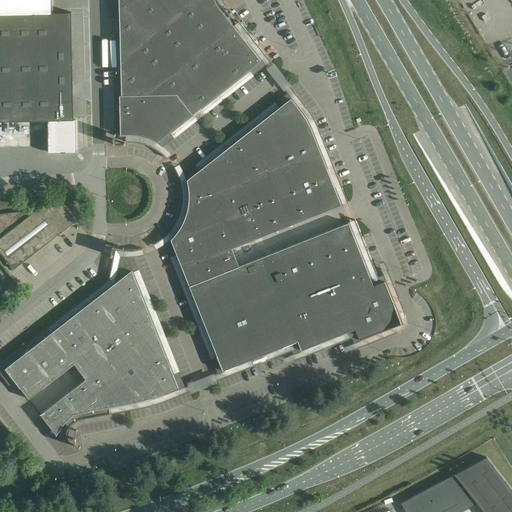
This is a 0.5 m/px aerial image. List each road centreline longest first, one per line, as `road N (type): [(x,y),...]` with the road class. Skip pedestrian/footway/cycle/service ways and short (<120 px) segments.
road 1 (secondary): [(510,329),(348,421),(133,511)]
road 2 (primary): [(343,0),(405,144),(510,329)]
road 3 (secondary): [(230,511),(383,444),(511,367)]
road 4 (primary): [(357,0),(511,270)]
road 5 (primary): [(511,225),(384,0)]
road 6 (unknown): [(343,139),(366,130),(376,136),(427,267),(401,285)]
road 7 (primary): [(511,155),(404,0)]
road 8 (unclassified): [(100,236),(148,227),(160,186),(148,166),(99,159)]
road 9 (unclassified): [(99,159),(94,0)]
road 10 (unclassified): [(0,326),(53,288),(100,236)]
